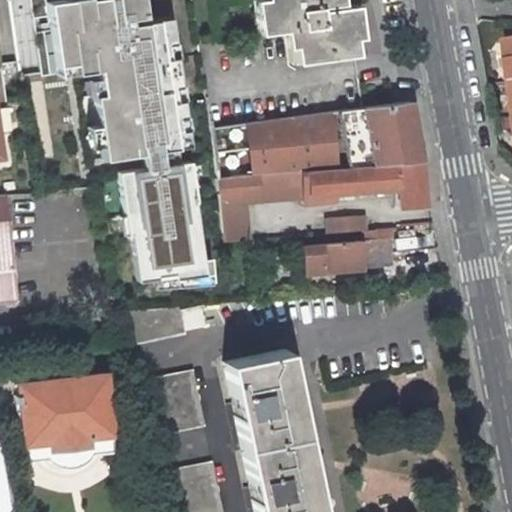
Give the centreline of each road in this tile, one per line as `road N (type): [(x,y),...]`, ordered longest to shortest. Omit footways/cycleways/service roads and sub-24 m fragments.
road 1 (unknown): [(233,511),(204,351),(210,344),(302,339)]
road 2 (tertiary): [(471,218),(428,0)]
road 3 (tertiary): [(511,419),(471,218)]
